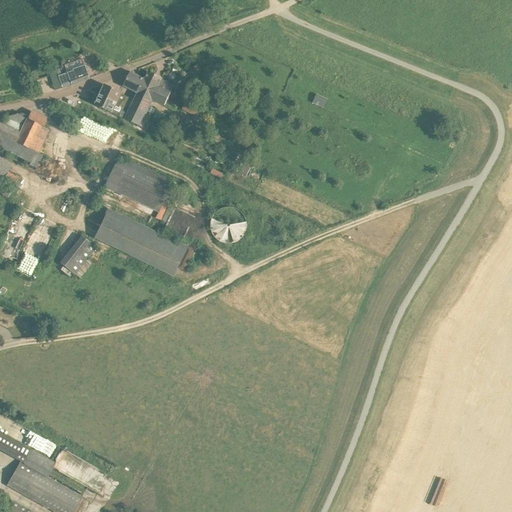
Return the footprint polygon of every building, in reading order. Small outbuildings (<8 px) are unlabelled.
[(85,68),(59,78),(51,80),(55,91),(63,89),(62,88),(71,85),(72,86),(89,79),(85,68)] [(152,100),(164,106),(171,93),(158,87),(163,78),(149,71),(145,80),(130,73),(123,87),(124,87),(138,94),(139,94),(152,100)] [(104,86),(100,95),(116,103),(124,107),(128,98),(120,95),(121,93),(104,85),(104,86)] [(316,93),(313,102),(324,106),(328,98),(316,93)] [(138,94),(130,110),(144,116),(152,100),(139,94),(138,94)] [(152,120),(144,116),(130,110),(128,115),(121,112),(124,107),(116,103),(100,95),(95,105),(95,106),(146,130),(152,120)] [(181,109),(196,117),(202,104),(188,96),(181,109)] [(0,125),(0,136),(28,150),(28,149),(40,126),(28,120),(29,118),(22,114),(21,117),(16,115),(7,117),(1,126),(0,125)] [(0,136),(0,148),(30,163),(35,153),(28,149),(28,150),(0,136)] [(158,213),(163,204),(170,188),(117,162),(105,187),(158,213)] [(188,248),(109,210),(95,240),(174,278),(188,248)] [(247,224),(246,223),(246,221),(245,219),(244,218),(243,217),(242,215),(241,214),(239,213),(238,212),(236,212),(235,211),(233,211),(231,210),(230,210),(228,210),(226,210),(225,211),(223,211),(222,212),(220,212),(219,213),(217,214),(216,216),(215,217),(214,218),(213,220),(212,221),(212,223),(211,224),(211,226),(211,228),(211,230),(211,231),(212,233),(212,234),(213,236),(214,238),(215,239),(216,240),(217,241),(218,243),(220,243),(221,244),(223,245),(224,246),(226,246),(228,246),(229,246),(231,246),(233,246),(234,245),(236,245),(237,244),(239,243),(240,242),(242,241),(243,240),(244,239),(245,237),(245,236),(246,234),(247,233),(247,231),(247,229),(247,228),(247,226),(247,224)] [(97,250),(81,237),(60,262),(76,275),(97,250)] [(15,459),(24,464),(30,451),(22,446),(15,459)] [(73,511),(81,498),(19,462),(5,487),(49,511),(73,511)] [(30,511),(11,501),(4,511),(30,511)]
